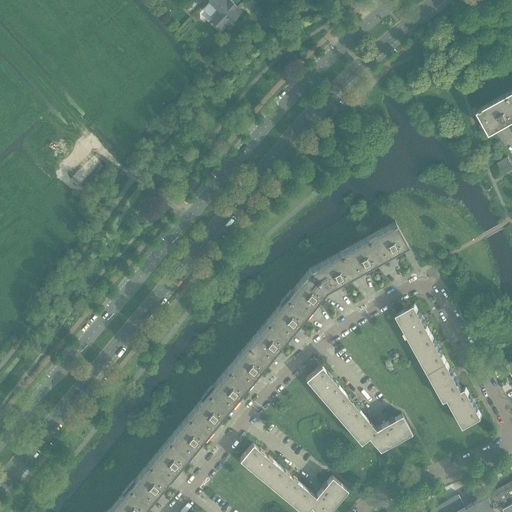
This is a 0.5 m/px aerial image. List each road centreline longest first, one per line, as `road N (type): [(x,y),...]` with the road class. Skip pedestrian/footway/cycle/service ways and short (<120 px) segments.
road 1 (secondary): [(0,482),(285,141),(361,62),(440,0)]
road 2 (secondary): [(395,0),(275,112),(0,446)]
road 3 (residential): [(511,429),(432,284),(417,282),(299,360),(174,511)]
road 4 (residential): [(360,511),(397,487),(511,447)]
